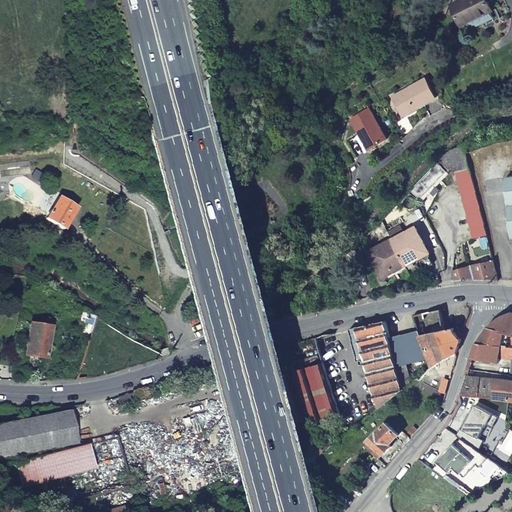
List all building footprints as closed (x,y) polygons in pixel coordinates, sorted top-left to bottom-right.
[(450,0),(458,18),(491,4),(489,0),(450,0)] [(437,100),(429,80),(394,95),(402,111),(420,103),(422,107),(437,100)] [(351,121),(362,136),(366,133),(377,147),(391,136),(369,107),(351,121)] [(366,133),(362,136),(361,137),(372,151),(377,147),(366,133)] [(486,234),(465,146),(449,152),(411,189),(422,199),(448,172),(456,171),(473,237),(486,234)] [(57,199),(43,222),(61,232),(75,209),(57,199)] [(392,233),(396,241),(408,234),(404,227),(392,233)] [(371,254),(383,280),(432,254),(419,229),(408,234),(396,241),(371,254)] [(455,283),(498,281),(493,262),(454,273),(455,283)] [(439,311),(422,314),(425,336),(444,332),(439,311)] [(511,314),(504,317),(488,328),(506,333),(506,347),(509,347),(511,335),(511,314)] [(377,408),(378,407),(402,390),(396,368),(394,356),(390,340),(385,321),(356,327),(365,363),(377,408)] [(48,329),(28,326),(23,357),(44,360),(48,329)] [(358,364),(365,363),(356,327),(349,329),(358,364)] [(477,343),(476,345),(506,347),(506,342),(506,333),(488,328),(485,331),(477,343)] [(422,337),(425,348),(429,359),(430,364),(432,369),(435,367),(437,370),(442,368),(439,364),(450,358),(456,355),(462,342),(460,339),(455,334),(454,330),(444,332),(425,336),(422,337)] [(390,340),(394,356),(425,348),(422,337),(421,334),(390,340)] [(511,358),(511,367),(511,372),(511,371),(511,346),(509,347),(506,347),(476,345),(472,358),(476,361),(498,363),(499,357),(511,358)] [(425,348),(394,356),(396,368),(429,359),(425,348)] [(271,379),(286,430),(336,414),(323,364),(271,379)] [(510,401),(511,400),(511,381),(465,376),(459,395),(510,401)] [(440,392),(446,394),(450,381),(445,380),(440,392)] [(127,404),(137,401),(134,393),(124,396),(127,404)] [(461,439),(476,449),(482,440),(477,437),(484,424),(491,427),(497,417),(475,404),(461,428),(457,436),(459,437),(461,439)] [(0,421),(0,455),(73,443),(66,409),(0,421)] [(377,447),(373,452),(381,459),(392,447),(390,445),(401,433),(387,422),(370,441),(377,447)] [(301,456),(309,469),(345,437),(339,424),(301,456)] [(476,449),(461,439),(455,445),(453,444),(451,442),(435,460),(437,462),(431,469),(442,477),(450,465),(458,471),(468,457),(474,461),(481,453),(476,449)] [(85,445),(11,458),(15,483),(89,470),(85,445)] [(486,456),(481,453),(474,461),(479,464),(486,456)] [(464,475),(474,461),(468,457),(458,471),(464,475)]
